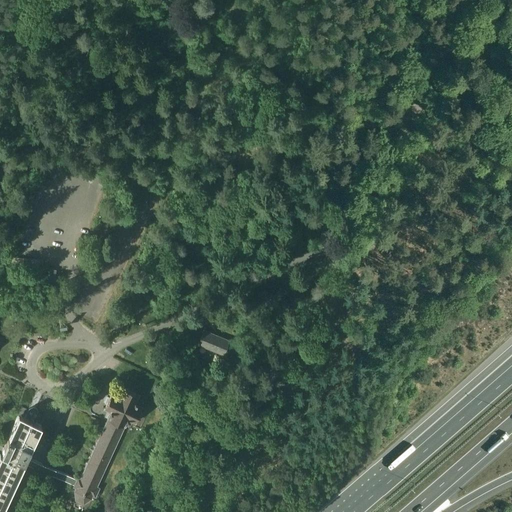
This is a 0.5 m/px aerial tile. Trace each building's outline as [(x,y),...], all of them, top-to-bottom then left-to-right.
[(44,270),(45,263),(15,260),(14,267),(44,270)] [(187,339),(194,335),(189,326),(183,329),(187,339)] [(229,340),(203,329),(197,343),(223,354),(229,340)] [(73,485),(72,487),(75,488),(74,490),(75,500),(79,502),(84,504),(92,498),(93,496),(95,497),(100,487),(98,486),(126,422),(125,421),(126,418),(130,419),(129,420),(136,423),(144,405),(137,402),(141,393),(123,385),(119,394),(111,390),(108,397),(103,410),(107,411),(110,413),(107,418),(106,420),(105,423),(80,477),(77,476),(76,479),(73,485)] [(0,443),(0,450),(1,451),(0,452),(0,511),(4,511),(1,510),(3,506),(24,461),(44,470),(73,485),(76,479),(46,465),(30,458),(26,456),(31,446),(41,423),(18,412),(3,445),(0,443)]
